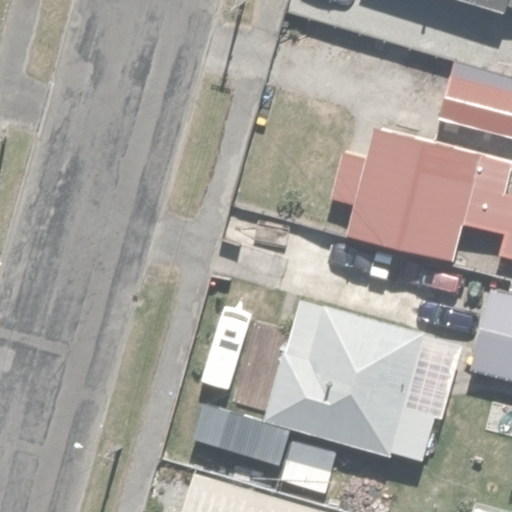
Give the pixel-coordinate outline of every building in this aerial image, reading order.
[(511,77),(453,63),(442,113),(511,129),(511,77)] [(488,144),(372,117),(346,225),(463,252),(488,144)] [(511,283),(491,278),(470,359),(511,369),(511,283)] [(294,344),(288,342),(268,397),(399,446),(443,328),(318,281),(294,344)] [(322,511),(326,503),(203,466),(188,511),(322,511)]
